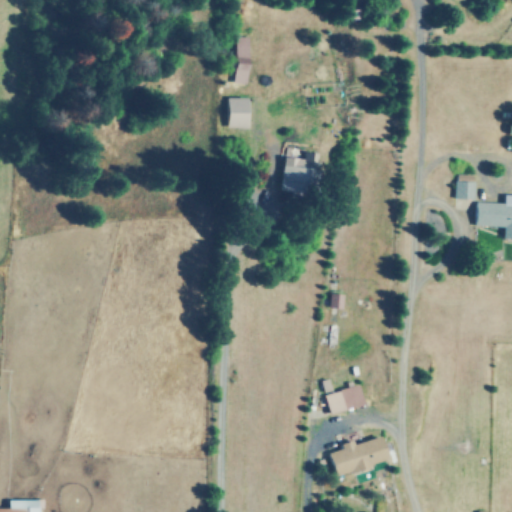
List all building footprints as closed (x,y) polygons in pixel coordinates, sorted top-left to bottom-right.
[(243,83),(245,36),(231,36),(229,82),(243,83)] [(223,126),(243,125),(243,97),(222,97),(223,126)] [(279,156),(275,191),(300,194),(305,152),(302,152),(301,158),(279,156)] [(451,197),(469,198),(470,174),(452,173),(451,197)] [(511,194),(500,194),(500,202),(472,201),(471,225),(500,226),(499,238),(511,238),(511,194)] [(320,394),(326,414),(360,404),(355,384),(320,394)] [(330,475),(383,460),(376,436),(349,443),(348,440),(336,443),(338,448),(324,452),(330,475)] [(0,511),(33,511),(34,498),(4,499),(4,507),(0,506),(0,511)]
